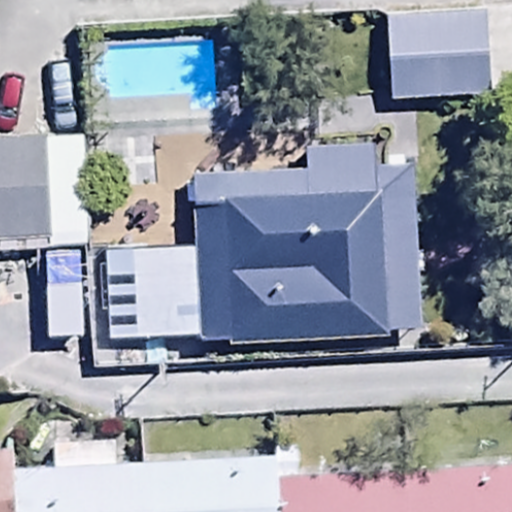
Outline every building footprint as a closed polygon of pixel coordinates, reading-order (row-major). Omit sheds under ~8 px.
[(383,0),(386,66),(478,63),(475,0),(383,0)] [(0,213),(42,213),(41,102),(0,102),(0,213)] [(193,343),(193,347),(411,339),(405,175),(375,176),(374,153),(303,156),(304,178),(189,182),(192,254),(103,258),(107,346),(193,343)] [(12,479),(13,511),(274,511),(273,486),(273,468),(117,475),(116,453),(47,456),(48,478),(12,479)] [(0,464),(0,511),(13,511),(12,479),(11,464),(0,464)] [(511,511),(511,476),(273,486),(274,511),(511,511)]
